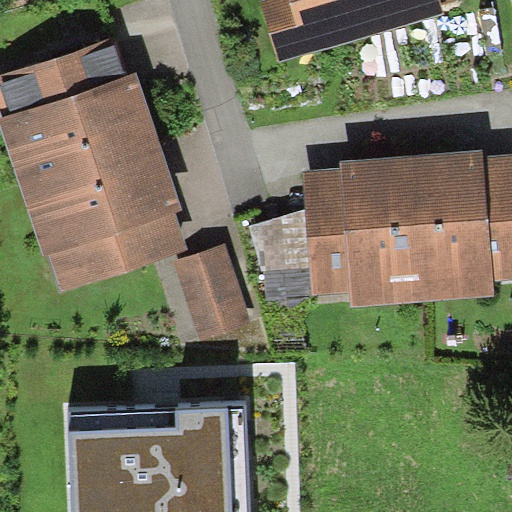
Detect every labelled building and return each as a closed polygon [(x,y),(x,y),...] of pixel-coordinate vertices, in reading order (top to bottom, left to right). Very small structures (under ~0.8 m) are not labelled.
[(279,0),(281,2),(254,10),(269,66),(437,22),(431,0),(279,0)] [(0,163),(10,194),(153,146),(130,80),(121,83),(108,43),(0,78),(0,163)] [(153,146),(10,194),(34,263),(43,260),(55,297),(179,255),(166,218),(176,214),(153,146)] [(473,157),(408,162),(421,306),(485,301),(483,285),(511,282),(511,162),(474,166),(473,157)] [(335,176),(297,179),(308,303),(343,300),(344,313),(421,306),(408,162),(334,169),(335,176)] [(219,251),(168,268),(195,348),(245,332),(219,251)] [(246,511),(243,410),(74,417),(77,511),(246,511)]
